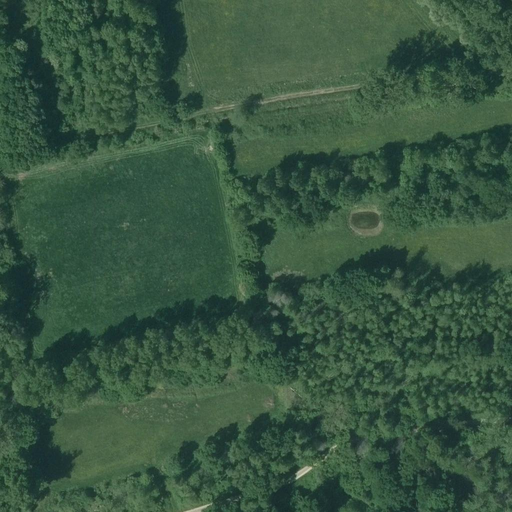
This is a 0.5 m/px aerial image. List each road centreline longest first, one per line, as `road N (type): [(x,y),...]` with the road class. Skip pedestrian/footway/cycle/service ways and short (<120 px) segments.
road 1 (track): [(511,73),(426,60),(203,92),(188,118),(17,151)]
road 2 (unclassified): [(193,511),(276,484),(345,442),(511,418)]
